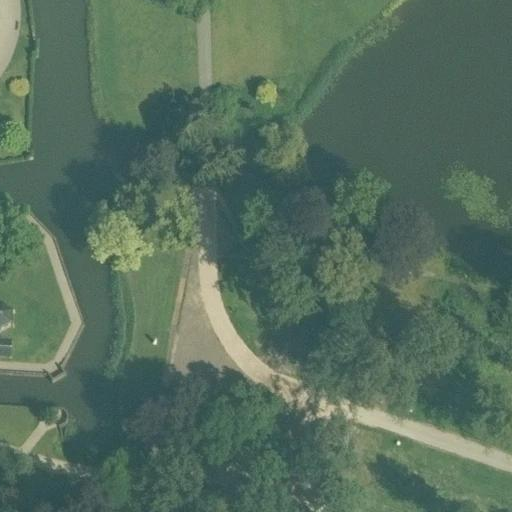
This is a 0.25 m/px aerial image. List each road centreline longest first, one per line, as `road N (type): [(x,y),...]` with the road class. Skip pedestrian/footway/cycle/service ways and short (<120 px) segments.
road 1 (track): [(159,476),(50,465),(0,448)]
road 2 (track): [(287,473),(159,476)]
road 3 (track): [(273,384),(288,511)]
